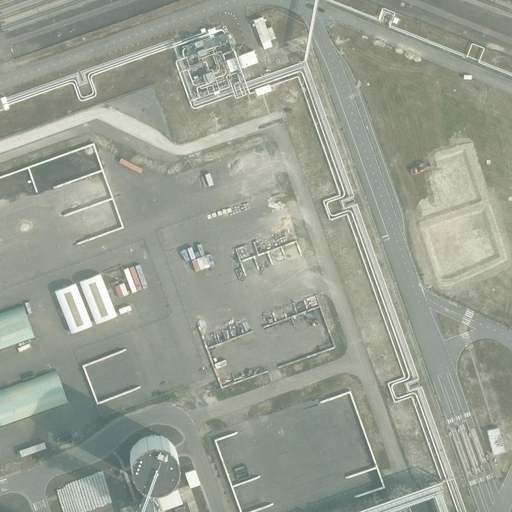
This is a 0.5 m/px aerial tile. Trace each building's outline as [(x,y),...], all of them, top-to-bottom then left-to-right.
[(276,37),(271,26),(267,27),(263,15),(253,19),(264,48),(272,45),(270,39),(276,37)] [(254,49),(239,53),(243,66),(258,62),(254,49)] [(114,177),(118,190),(40,214),(49,243),(162,207),(152,176),(139,180),(136,170),(114,177)] [(162,230),(133,240),(165,335),(187,335),(186,334),(186,321),(189,328),(189,335),(193,335),(194,347),(191,340),(186,342),(186,337),(182,337),(182,343),(186,343),(186,347),(172,348),(176,359),(204,350),(196,327),(196,332),(162,230)] [(116,316),(100,272),(79,280),(95,324),(116,316)] [(91,325),(75,281),(54,289),(70,333),(91,325)] [(124,284),(111,287),(114,297),(127,294),(124,284)] [(0,348),(34,337),(23,305),(0,312),(0,348)] [(0,426),(67,402),(57,370),(0,389),(0,426)] [(497,430),(488,433),(495,453),(504,450),(497,430)] [(175,480),(180,469),(179,457),(172,447),(161,442),(149,443),(139,450),(134,460),(135,472),(142,482),(153,488),(165,487),(175,480)] [(190,487),(200,483),(195,468),(185,472),(190,487)]
